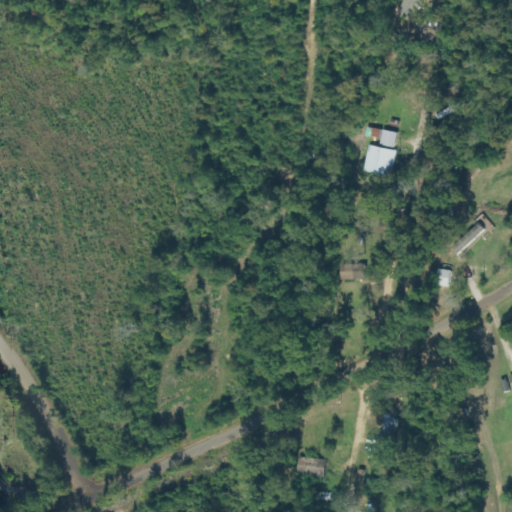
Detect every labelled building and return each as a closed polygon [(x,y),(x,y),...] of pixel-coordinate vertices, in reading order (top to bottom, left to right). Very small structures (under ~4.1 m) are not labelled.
[(383,146),(398,149),(402,135),(387,131),(383,146)] [(400,151),(371,147),(368,174),(396,177),(400,151)] [(454,246),(464,256),(496,226),(486,216),(454,246)] [(370,265),(346,265),(346,280),(370,281),(370,265)] [(397,440),(397,412),(388,412),(389,440),(397,440)] [(302,477),(329,478),(330,460),(302,459),(302,477)]
